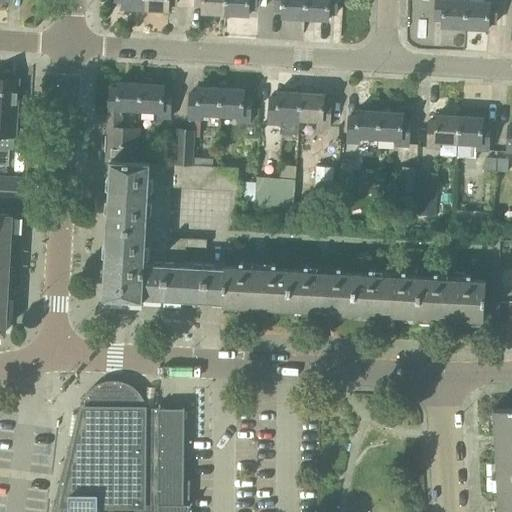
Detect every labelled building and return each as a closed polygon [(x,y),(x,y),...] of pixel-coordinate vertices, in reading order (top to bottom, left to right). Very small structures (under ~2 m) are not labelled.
[(122,9),(145,11),(145,0),(115,0),(116,2),(122,2),(122,9)] [(145,0),(145,11),(169,12),(169,5),(177,5),(177,0),(145,0)] [(202,14),(226,15),(226,0),(196,0),(196,6),(203,7),(202,14)] [(226,0),(226,15),(249,17),(250,10),(257,10),(257,0),(226,0)] [(275,0),(275,11),(283,11),(283,18),(306,20),(307,0),(275,0)] [(307,0),(306,20),(329,21),(329,14),(337,15),(337,0),(307,0)] [(442,28),(465,29),(467,2),(449,1),(448,0),(436,0),(435,20),(442,21),(442,28)] [(485,0),(485,3),(467,2),(465,29),(488,31),(489,24),(496,24),(498,0),(485,0)] [(0,135),(11,136),(12,128),(13,116),(15,81),(0,80),(0,135)] [(137,111),(140,112),(141,84),(118,83),(117,90),(110,89),(108,128),(136,130),(137,111)] [(164,86),(141,84),(140,112),(158,113),(158,118),(170,119),(171,93),(163,92),(164,86)] [(201,115),(220,116),(221,89),(198,87),(198,94),(190,94),(188,120),(201,121),(201,115)] [(244,90),(221,89),(220,116),(238,117),(238,122),(250,123),(251,98),(244,97),(244,90)] [(299,133),(300,121),(301,93),(278,92),(277,99),(270,98),(268,124),(280,125),(280,132),(299,133)] [(324,94),(301,93),(300,121),(318,122),(318,127),(330,128),(332,102),(324,101),(324,94)] [(361,138),(379,139),(381,112),(358,111),(357,117),(350,117),(348,143),(360,144),(361,138)] [(404,113),(381,112),(379,139),(397,140),(397,146),(409,146),(411,120),(404,120),(404,113)] [(441,143),(459,144),(461,117),(437,115),(437,122),(429,122),(428,147),(441,148),(441,143)] [(483,118),(461,117),(459,144),(477,145),(477,151),(489,151),(491,125),(483,125),(483,118)] [(177,165),(191,166),(195,166),(196,157),(194,157),(195,137),(197,137),(198,128),(179,127),(177,165)] [(139,130),(136,130),(108,128),(106,160),(110,161),(137,162),(139,130)] [(0,166),(9,166),(9,149),(0,149),(0,166)] [(495,158),(484,158),(484,172),(495,172),(495,158)] [(507,159),(497,158),(496,172),(507,172),(507,159)] [(350,174),(351,161),(341,160),(340,173),(350,174)] [(110,161),(106,230),(169,234),(172,187),(176,187),(177,165),(137,163),(137,162),(110,161)] [(176,187),(190,188),(191,166),(177,165),(176,187)] [(191,166),(190,188),(202,189),(203,166),(195,166),(191,166)] [(202,189),(213,190),(215,167),(203,166),(202,189)] [(335,167),(316,166),(315,199),(333,200),(335,167)] [(213,190),(225,190),(226,168),(215,167),(213,190)] [(404,167),(402,191),(415,192),(416,168),(404,167)] [(226,168),(225,190),(237,191),(238,168),(226,168)] [(27,177),(26,177),(0,176),(0,201),(26,203),(27,177)] [(258,176),(257,183),(255,204),(293,208),(295,180),(258,176)] [(240,203),(255,204),(257,183),(242,182),(240,203)] [(435,216),(436,193),(417,192),(416,215),(435,216)] [(0,288),(3,289),(3,290),(19,291),(23,217),(0,215),(0,288)] [(104,262),(102,299),(142,302),(142,301),(143,299),(143,287),(145,264),(184,267),(185,247),(184,247),(168,246),(169,239),(169,234),(106,230),(104,262)] [(184,239),(184,247),(185,247),(206,248),(206,240),(184,239)] [(222,306),(288,309),(291,270),(276,270),(276,265),(241,263),(240,268),(225,267),(225,269),(223,292),(223,304),(222,306)] [(223,292),(225,269),(184,267),(145,264),(143,287),(143,299),(182,301),(223,304),(223,292)] [(305,271),(291,270),(288,309),(353,313),(355,274),(341,273),(341,268),(306,266),(305,271)] [(370,275),(355,274),(353,313),(417,317),(419,277),(404,276),(404,271),(370,270),(370,275)] [(419,277),(417,317),(484,320),(487,281),(470,280),(470,275),(433,273),(433,278),(419,277)] [(83,410),(70,469),(60,511),(187,511),(189,509),(190,506),(192,503),(191,502),(189,505),(183,505),(183,469),(184,409),(160,409),(160,405),(159,405),(158,409),(142,409),(140,404),(139,400),(135,395),(130,391),(127,389),(121,387),(115,385),(111,385),(105,386),(99,389),(96,391),(91,394),(88,398),(85,405),(83,410)] [(498,478),(511,476),(511,410),(494,412),(498,478)] [(511,511),(511,476),(498,478),(499,511),(511,511)]
